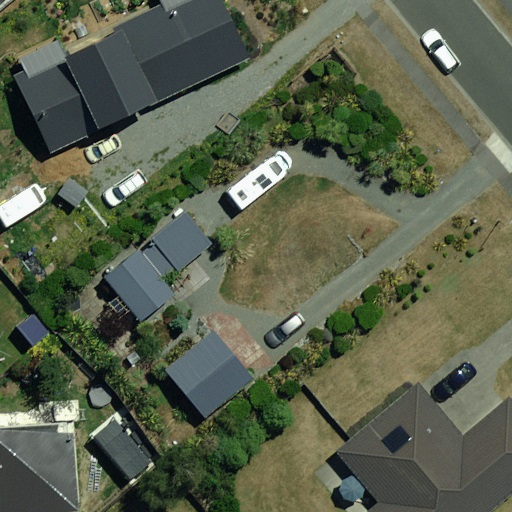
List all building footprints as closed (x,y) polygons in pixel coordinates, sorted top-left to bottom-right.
[(199,193),(154,226),(184,265),(228,231),(199,193)] [(130,238),(87,278),(124,319),(168,280),(130,238)] [(211,335),(154,386),(200,434),(256,389),(211,335)] [(344,511),(463,511),(511,474),(511,409),(498,391),(450,428),(405,370),(308,446),(354,505),(344,511)] [(83,421),(0,426),(0,462),(2,511),(38,511),(88,509),(83,421)]
